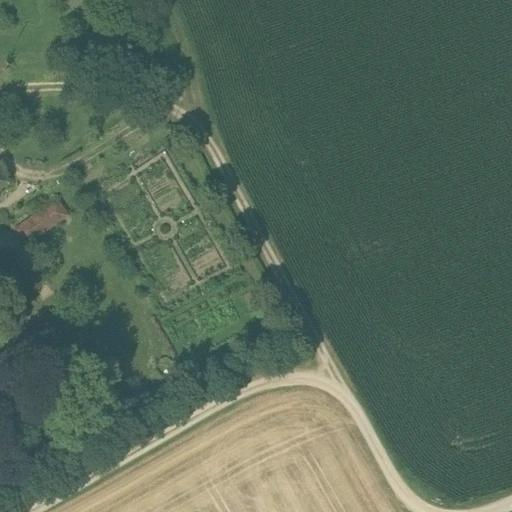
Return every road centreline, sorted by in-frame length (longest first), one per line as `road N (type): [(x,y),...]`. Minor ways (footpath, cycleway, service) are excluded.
road 1 (unclassified): [(413,511),(343,386),(303,370),(247,385),(23,511)]
road 2 (track): [(162,0),(181,36),(194,118)]
